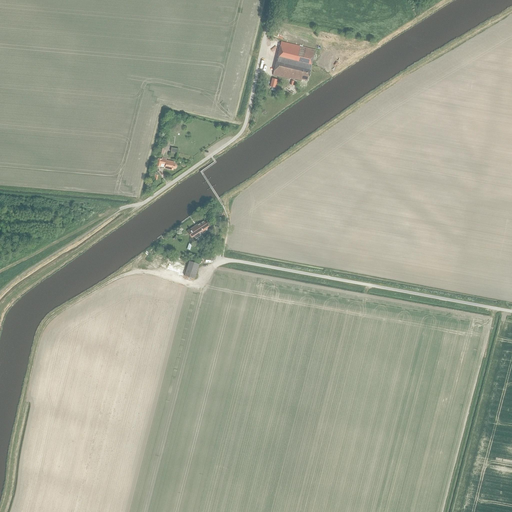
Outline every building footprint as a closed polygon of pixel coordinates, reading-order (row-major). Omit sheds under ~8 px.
[(302,80),(308,81),(311,69),(312,62),(314,55),(315,50),(281,42),(273,75),(290,79),(290,78),(295,80),(295,79),(301,80),(302,80)] [(173,169),(175,169),(177,168),(177,166),(176,164),(175,164),(175,162),(166,160),(167,159),(162,158),(162,160),(158,159),(157,166),(164,168),(164,169),(173,170),(173,169)] [(209,226),(206,220),(198,225),(190,230),(191,231),(192,233),(194,236),(196,239),(200,236),(199,233),(202,231),(204,230),(209,226)] [(172,252),(177,249),(175,246),(180,242),(175,235),(165,242),(172,252)] [(199,264),(189,261),(184,276),(194,279),(199,264)]
